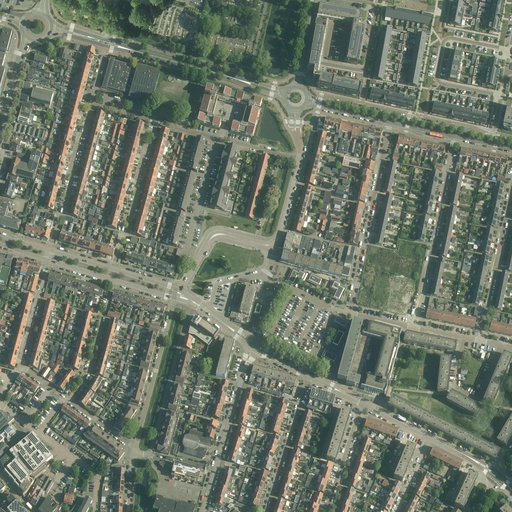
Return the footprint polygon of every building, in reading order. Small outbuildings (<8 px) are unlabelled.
[(357,65),(363,29),(360,29),(361,24),(360,24),(362,13),(319,5),(316,18),(353,24),(346,63),(357,65)] [(360,97),(362,85),(319,76),(317,75),(319,65),(319,63),(320,59),(320,58),(325,30),(322,29),(322,27),(315,25),(314,28),(314,32),(313,39),(311,46),(310,53),(309,57),(309,60),(309,61),(308,63),(307,67),(307,71),(314,72),(313,80),(318,81),(317,88),(335,92),(360,97)] [(0,51),(6,53),(11,34),(1,31),(2,30),(1,30),(0,33),(0,32),(0,51)] [(454,50),(452,61),(461,62),(463,52),(454,50)] [(60,53),(58,58),(65,60),(70,62),(71,57),(66,55),(60,53)] [(47,59),(47,58),(36,55),(34,61),(46,65),(47,59)] [(107,77),(104,87),(125,93),(125,91),(130,92),(128,99),(131,99),(136,101),(140,102),(149,104),(150,101),(159,72),(138,66),(136,69),(132,68),(132,66),(114,61),(111,61),(108,71),(109,71),(108,77),(107,77)] [(452,61),(450,71),(459,72),(461,62),(452,61)] [(43,71),(44,66),(32,62),(30,67),(43,71)] [(89,73),(90,67),(82,65),(81,68),(79,67),(79,69),(81,70),(80,71),(89,73)] [(450,71),(448,81),(457,83),(459,72),(450,71)] [(30,91),(32,85),(24,83),(23,89),(30,91)] [(85,87),(77,85),(75,91),(83,94),(85,87)] [(213,117),(213,115),(217,99),(219,100),(219,101),(244,108),(245,106),(247,107),(242,124),(233,122),(231,131),(252,137),(259,112),(257,111),(257,110),(259,110),(262,102),(207,87),(197,122),(219,128),(222,119),(213,117)] [(34,88),(30,101),(45,105),(44,108),(49,109),(54,93),(42,90),(37,89),(34,88)] [(370,99),(370,100),(375,101),(378,89),(373,88),(372,88),(372,90),(370,99)] [(28,102),(29,97),(21,95),(19,101),(31,105),(31,103),(28,102)] [(410,96),(407,108),(413,109),(413,106),(414,106),(415,103),(414,102),(415,100),(415,97),(410,96)] [(432,113),(438,115),(440,103),(435,102),(432,113)] [(70,112),(78,114),(79,108),(71,106),(70,112)] [(506,106),(505,108),(504,113),(507,113),(504,127),(504,129),(503,128),(503,129),(511,130),(511,112),(510,112),(510,109),(511,107),(510,107),(506,106)] [(20,113),(34,117),(34,115),(31,114),(32,111),(22,108),(20,113)] [(96,117),(96,118),(103,120),(104,120),(109,121),(109,119),(108,118),(109,115),(97,112),(96,117)] [(482,112),(480,124),(485,125),(487,116),(488,113),(482,112)] [(33,119),(34,117),(20,113),(19,118),(29,121),(33,122),(33,119)] [(29,123),(29,121),(19,118),(18,123),(31,126),(31,124),(29,123)] [(317,127),(316,132),(319,132),(323,133),(323,130),(339,134),(341,123),(319,118),(319,121),(317,127)] [(339,134),(338,139),(341,139),(340,145),(338,153),(347,155),(348,152),(350,143),(351,136),(353,126),(341,123),(339,134)] [(353,154),(356,140),(359,127),(353,125),(353,126),(351,136),(350,143),(352,143),(350,153),(353,154)] [(360,146),(364,128),(359,127),(356,140),(358,141),(357,144),(354,157),(358,158),(361,146),(360,146)] [(133,128),(131,133),(133,133),(141,136),(143,130),(135,128),(134,129),(133,128)] [(363,159),(370,129),(364,128),(360,146),(361,146),(362,146),(360,158),(363,159)] [(160,135),(168,138),(169,131),(161,129),(160,135)] [(373,141),(375,130),(370,129),(363,159),(368,160),(373,141)] [(373,141),(369,160),(371,156),(375,157),(375,156),(377,157),(382,132),(375,130),(373,141)] [(61,131),(61,134),(63,135),(63,137),(71,139),(73,133),(64,131),(64,132),(61,131)] [(41,132),(39,140),(40,140),(40,141),(43,142),(43,141),(44,141),(45,138),(47,139),(48,134),(46,134),(41,132)] [(92,133),(90,138),(98,140),(101,141),(102,136),(100,135),(92,133)] [(396,144),(394,149),(397,150),(397,148),(399,149),(400,145),(403,146),(403,145),(405,139),(404,138),(401,137),(401,138),(399,137),(397,144),(396,144)] [(12,138),(10,144),(25,148),(25,145),(22,145),(22,144),(21,144),(21,142),(16,141),(17,139),(16,139),(12,138)] [(317,139),(316,145),(323,146),(326,147),(327,141),(325,141),(317,139)] [(158,140),(157,145),(165,148),(168,148),(169,143),(166,143),(158,140)] [(415,148),(416,141),(416,140),(413,140),(410,140),(409,146),(409,147),(408,147),(407,152),(410,153),(411,148),(414,149),(414,147),(415,148)] [(414,149),(413,153),(416,153),(416,152),(419,152),(420,150),(420,149),(422,142),(416,141),(415,148),(414,147),(414,149)] [(426,150),(428,144),(427,143),(424,142),(424,143),(422,142),(420,149),(420,150),(419,152),(418,156),(421,157),(423,150),(426,151),(426,150)] [(128,143),(126,149),(137,151),(138,146),(130,143),(128,143)] [(428,144),(426,150),(426,151),(425,153),(425,156),(427,157),(428,154),(427,154),(428,152),(431,153),(432,153),(432,152),(432,151),(433,145),(428,144)] [(431,154),(431,157),(433,158),(434,155),(437,156),(437,154),(438,153),(439,146),(439,145),(436,145),(433,145),(432,151),(432,152),(432,153),(431,153),(431,154)] [(225,146),(209,208),(224,212),(224,211),(230,213),(231,213),(233,203),(224,201),(225,197),(227,190),(229,182),(230,175),(232,168),(234,161),(236,156),(238,156),(240,150),(230,147),(226,146),(225,146)] [(437,156),(436,159),(438,159),(439,159),(439,154),(443,155),(445,147),(439,146),(438,153),(437,154),(437,156)] [(67,155),(69,149),(60,147),(59,153),(67,155)] [(123,148),(122,150),(128,152),(128,154),(135,156),(137,151),(126,149),(123,148)] [(458,156),(457,163),(461,164),(462,157),(465,158),(465,157),(466,157),(467,150),(467,149),(464,149),(461,149),(459,156),(458,156)] [(156,150),(154,157),(162,159),(162,158),(166,158),(166,156),(163,156),(164,152),(156,150)] [(465,158),(464,163),(467,163),(467,160),(468,158),(471,159),(471,158),(473,151),(467,150),(466,157),(465,157),(465,158)] [(8,176),(16,178),(16,176),(34,181),(41,154),(32,151),(28,165),(20,163),(20,162),(13,159),(8,176)] [(471,159),(470,163),(473,163),(473,162),(473,159),(477,160),(477,159),(478,153),(478,152),(475,151),(475,152),(473,151),(471,158),(471,159)] [(94,155),(86,153),(84,160),(92,162),(94,155)] [(483,161),(482,161),(481,166),(484,167),(485,162),(488,163),(488,162),(489,162),(490,155),(489,155),(490,154),(487,154),(484,154),(483,160),(483,161)] [(489,162),(488,162),(488,163),(486,172),(489,173),(491,163),(494,164),(494,163),(496,156),(490,155),(489,162)] [(494,164),(493,168),(495,168),(496,164),(500,165),(500,164),(501,158),(501,157),(498,156),(498,157),(496,156),(494,163),(494,164)] [(371,173),(373,174),(375,165),(361,162),(361,161),(344,158),(342,167),(360,171),(360,170),(371,173)] [(160,166),(161,164),(153,161),(151,166),(159,169),(163,169),(163,167),(160,166)] [(320,169),(322,164),(311,161),(310,167),(319,169),(320,169)] [(124,169),(123,170),(131,173),(131,171),(133,166),(125,164),(124,169)] [(310,167),(309,172),(316,174),(316,175),(317,175),(319,169),(310,167)] [(360,170),(360,171),(359,173),(361,174),(360,178),(361,178),(363,179),(370,180),(371,173),(360,170)] [(149,177),(148,178),(156,180),(157,179),(158,174),(150,171),(149,177)] [(60,180),(62,175),(53,172),(52,178),(60,180)] [(309,172),(307,178),(314,180),(322,182),(323,178),(317,177),(316,178),(315,177),(316,175),(316,174),(309,172)] [(81,174),(79,179),(87,181),(90,182),(92,177),(88,177),(89,176),(81,174)] [(255,182),(262,184),(264,177),(256,175),(255,182)] [(7,176),(6,179),(7,179),(6,182),(12,183),(12,184),(20,187),(20,188),(25,189),(26,186),(21,185),(21,183),(22,180),(18,179),(16,178),(8,176),(7,176)] [(117,179),(117,180),(117,181),(120,182),(119,185),(127,187),(129,182),(117,179)] [(4,187),(3,190),(13,193),(14,193),(15,190),(17,191),(18,188),(6,185),(5,187),(4,187)] [(116,185),(115,190),(118,190),(118,191),(126,193),(127,187),(119,185),(116,185)] [(47,187),(45,192),(48,193),(48,194),(56,196),(56,195),(58,190),(47,187)] [(13,193),(3,190),(2,193),(3,194),(2,197),(11,199),(13,193)] [(144,192),(143,198),(151,200),(155,201),(156,199),(152,197),(152,195),(144,192)] [(302,198),(312,201),(313,195),(311,194),(303,192),(302,198)] [(75,195),(73,201),(81,203),(82,202),(85,203),(86,201),(82,200),(83,197),(75,195)] [(355,195),(354,201),(364,204),(366,198),(359,196),(356,196),(355,195)] [(143,199),(141,204),(149,206),(150,203),(155,204),(155,202),(151,201),(151,200),(143,198),(143,199)] [(302,198),(300,203),(310,206),(311,202),(312,201),(302,198)] [(7,214),(8,211),(11,211),(13,204),(0,200),(0,227),(3,228),(7,214)] [(73,201),(72,206),(84,209),(85,204),(81,203),(73,201)] [(300,203),(299,209),(306,211),(309,212),(311,206),(310,206),(300,203)] [(120,215),(122,209),(114,206),(111,206),(109,211),(112,211),(112,213),(120,215)] [(29,220),(24,234),(25,234),(25,235),(28,236),(29,235),(31,236),(30,236),(31,236),(38,208),(34,207),(33,212),(30,215),(33,216),(32,221),(29,220)] [(44,210),(38,208),(31,236),(34,238),(34,237),(36,237),(36,238),(42,218),(39,218),(40,213),(43,214),(44,210)] [(450,208),(448,214),(455,215),(457,216),(460,216),(460,214),(458,214),(458,213),(456,212),(456,209),(450,208)] [(71,211),(69,216),(77,218),(80,219),(82,214),(71,211)] [(108,212),(107,217),(111,218),(119,220),(120,215),(112,213),(108,212)] [(247,212),(245,218),(253,220),(254,214),(247,212)] [(42,240),(49,214),(46,213),(44,219),(42,218),(36,238),(40,239),(42,239),(42,240)] [(7,214),(3,228),(18,233),(21,223),(21,221),(15,219),(16,217),(7,214)] [(49,214),(42,240),(48,242),(52,228),(51,228),(55,216),(49,214)] [(297,215),(296,220),(303,222),(305,222),(306,223),(308,217),(305,217),(297,215)] [(137,220),(136,225),(144,227),(145,222),(145,221),(137,219),(137,220)] [(446,226),(452,228),(454,228),(457,229),(458,226),(455,226),(455,225),(453,225),(454,222),(447,220),(446,226)] [(347,224),(346,227),(349,228),(349,227),(359,229),(360,223),(353,221),(350,221),(349,225),(347,224)] [(116,230),(117,225),(109,223),(106,222),(105,227),(116,230)] [(358,234),(348,232),(335,229),(329,228),(328,232),(342,235),(343,233),(347,234),(346,238),(358,241),(360,235),(358,234)] [(135,229),(133,235),(141,237),(141,238),(144,239),(146,233),(142,232),(135,229)] [(59,241),(65,243),(68,233),(65,232),(65,233),(61,232),(59,241)] [(68,233),(65,243),(71,244),(73,236),(74,235),(70,234),(70,233),(68,233)] [(284,236),(282,243),(285,243),(283,251),(290,252),(295,235),(288,233),(287,236),(284,236)] [(295,235),(290,252),(287,264),(294,266),(298,251),(301,237),(295,235)] [(73,236),(71,244),(77,246),(79,236),(77,236),(77,237),(73,236)] [(82,237),(79,236),(77,246),(82,248),(85,239),(82,238),(82,237)] [(85,239),(82,248),(89,250),(91,242),(92,238),(86,236),(85,239)] [(97,243),(95,252),(101,253),(103,246),(99,245),(101,238),(99,237),(98,240),(97,243)] [(308,238),(301,237),(298,251),(294,266),(301,267),(308,240),(308,238)] [(315,240),(308,238),(308,240),(301,267),(307,269),(315,240)] [(345,238),(344,244),(357,247),(358,241),(346,238),(345,238)] [(322,242),(315,240),(307,269),(314,271),(322,242)] [(91,242),(89,250),(95,252),(97,243),(95,242),(95,243),(91,242)] [(328,244),(322,242),(314,271),(321,273),(329,244),(328,244)] [(329,244),(321,273),(328,274),(335,245),(328,244),(329,244)] [(335,245),(328,274),(334,276),(342,248),(339,246),(335,245)] [(101,253),(107,255),(109,247),(107,246),(107,247),(103,246),(101,253)] [(111,247),(109,247),(107,255),(113,257),(115,249),(111,248),(111,247)] [(342,248),(334,276),(341,278),(349,248),(345,247),(342,248)] [(480,249),(480,250),(482,250),(482,254),(488,255),(490,249),(483,247),(481,247),(480,249)] [(134,255),(134,253),(135,252),(135,249),(133,248),(132,251),(131,254),(128,253),(125,261),(126,261),(126,262),(128,262),(129,262),(131,263),(134,255)] [(355,250),(349,248),(341,278),(348,280),(350,271),(355,250)] [(287,264),(290,252),(283,251),(282,253),(283,253),(281,262),(287,264)] [(140,257),(137,264),(138,265),(140,266),(141,265),(143,266),(146,257),(147,255),(144,254),(144,256),(140,255),(140,257)] [(2,256),(0,255),(0,265),(10,269),(13,258),(2,255),(2,256)] [(134,255),(131,263),(134,263),(134,264),(136,265),(137,264),(140,257),(134,255)] [(146,257),(143,266),(146,267),(146,268),(148,268),(149,268),(152,260),(148,259),(148,258),(146,257)] [(438,259),(437,265),(449,268),(449,265),(446,265),(447,264),(444,264),(445,260),(438,259)] [(8,288),(15,291),(24,262),(18,260),(13,277),(11,276),(8,288)] [(155,270),(158,261),(156,260),(155,261),(152,260),(149,268),(150,268),(150,269),(152,269),(155,270)] [(161,272),(164,264),(160,263),(160,261),(158,261),(155,270),(158,271),(160,272),(160,271),(161,272)] [(167,273),(170,264),(171,262),(168,261),(168,263),(164,262),(164,264),(161,272),(162,272),(164,273),(164,272),(167,273)] [(24,262),(15,291),(21,292),(22,290),(30,263),(24,262)] [(22,290),(28,292),(28,291),(35,265),(30,263),(22,290)] [(170,264),(167,273),(170,274),(170,275),(172,275),(173,275),(175,267),(172,266),(172,265),(170,264)] [(0,265),(0,291),(4,293),(10,269),(0,265)] [(28,291),(34,293),(38,278),(39,276),(41,267),(35,265),(28,291)] [(298,273),(293,271),(287,282),(293,285),(297,277),(296,277),(298,273)] [(296,277),(297,277),(302,280),(305,274),(299,272),(298,273),(296,277)] [(48,281),(54,283),(56,275),(50,274),(48,281)] [(54,283),(53,286),(56,287),(59,288),(60,285),(62,277),(56,275),(54,283)] [(322,281),(311,275),(308,281),(319,286),(322,281)] [(65,290),(64,293),(66,293),(67,290),(71,291),(74,281),(68,279),(66,287),(65,290)] [(74,281),(71,291),(77,293),(78,290),(80,283),(74,281)] [(339,287),(340,285),(334,282),(331,288),(337,291),(339,287)] [(80,283),(78,290),(81,291),(81,293),(83,293),(86,284),(80,283)] [(86,284),(83,293),(86,294),(86,293),(90,294),(92,286),(86,284)] [(250,286),(245,285),(245,287),(239,285),(230,318),(236,319),(235,320),(247,324),(256,290),(249,289),(250,286)] [(90,294),(89,297),(92,298),(91,302),(93,303),(94,302),(95,299),(95,297),(95,296),(98,288),(92,286),(90,294)] [(337,291),(333,298),(339,301),(344,289),(339,287),(337,291)] [(95,296),(95,297),(97,298),(98,296),(102,297),(104,290),(98,288),(95,296)] [(114,293),(111,300),(112,300),(115,302),(115,303),(117,303),(118,302),(120,295),(114,293)] [(118,302),(117,303),(119,304),(120,303),(124,304),(126,296),(120,295),(118,302)] [(126,296),(124,304),(127,305),(127,306),(129,307),(130,306),(132,298),(126,296)] [(130,306),(129,307),(131,308),(132,306),(135,308),(138,300),(132,298),(130,306)] [(138,300),(135,308),(140,309),(139,310),(141,311),(142,309),(144,302),(138,300)] [(141,312),(143,313),(143,312),(147,313),(148,311),(150,304),(144,302),(142,309),(141,311),(141,312)] [(150,304),(148,311),(151,312),(151,314),(153,314),(154,313),(156,305),(150,304)] [(153,316),(152,319),(154,320),(156,315),(162,317),(165,308),(156,305),(154,313),(153,314),(153,316)] [(43,316),(43,317),(51,319),(51,318),(53,318),(55,319),(56,316),(51,315),(52,312),(44,310),(43,316)] [(434,321),(435,312),(427,310),(425,319),(426,319),(434,321)] [(435,312),(434,321),(442,322),(444,313),(435,312)] [(450,324),(452,315),(444,313),(442,322),(450,324)] [(452,315),(450,324),(458,326),(460,317),(452,315)] [(191,325),(188,335),(194,336),(208,347),(218,334),(217,333),(196,317),(190,325),(191,325)] [(337,317),(334,323),(345,328),(348,322),(337,317)] [(460,317),(458,326),(466,327),(468,318),(460,317)] [(476,320),(468,318),(466,327),(474,329),(476,320)] [(358,388),(374,327),(368,325),(367,325),(367,326),(365,325),(353,321),(337,377),(337,378),(337,379),(346,382),(346,384),(358,388)] [(83,322),(81,328),(89,331),(91,324),(83,322)] [(490,332),(491,332),(498,334),(500,325),(492,323),(490,332)] [(500,325),(498,334),(506,336),(508,327),(500,325)] [(358,388),(383,394),(384,395),(383,395),(384,396),(385,394),(387,390),(387,387),(387,385),(387,383),(388,381),(388,380),(389,378),(391,376),(391,372),(391,371),(391,370),(391,369),(391,367),(392,365),(393,363),(394,362),(395,360),(395,358),(395,356),(395,354),(395,352),(396,351),(397,349),(398,347),(399,345),(399,343),(399,342),(399,340),(400,337),(401,334),(402,333),(401,332),(400,334),(374,327),(358,388)] [(12,330),(11,335),(14,336),(22,338),(24,332),(16,330),(16,331),(12,330)] [(344,334),(338,331),(332,344),(338,347),(344,334)] [(404,343),(420,346),(422,337),(415,336),(413,335),(405,334),(404,343)] [(437,350),(439,341),(432,339),(429,338),(429,339),(422,337),(420,346),(437,350)] [(220,359),(229,362),(231,355),(232,355),(233,352),(232,352),(234,344),(231,344),(231,343),(227,339),(225,342),(220,359)] [(439,341),(437,350),(454,353),(456,344),(449,343),(449,342),(446,342),(439,341)] [(8,344),(7,350),(10,350),(18,353),(20,347),(8,344)] [(41,356),(41,353),(33,351),(32,356),(40,359),(43,359),(44,357),(41,356)] [(337,357),(326,352),(323,357),(334,363),(337,357)] [(497,370),(505,373),(511,357),(503,354),(500,360),(499,363),(497,370)] [(101,355),(100,361),(108,363),(108,361),(116,363),(117,360),(109,358),(109,357),(101,355)] [(32,356),(30,362),(38,364),(41,365),(42,360),(40,359),(32,356)] [(441,358),(439,375),(449,376),(449,369),(450,366),(450,359),(441,358)] [(229,362),(220,359),(216,376),(225,379),(227,372),(228,369),(229,362)] [(142,361),(140,361),(139,363),(141,364),(140,367),(148,369),(150,364),(142,361)] [(255,386),(260,369),(253,367),(251,375),(248,385),(255,386)] [(47,368),(41,376),(44,378),(50,370),(47,368)] [(260,369),(255,386),(262,388),(267,371),(260,369)] [(68,370),(66,374),(73,379),(76,374),(74,372),(73,373),(68,370)] [(493,379),(490,385),(499,389),(505,373),(497,370),(494,376),(493,379)] [(267,371),(262,388),(265,389),(264,390),(262,389),(261,392),(268,393),(268,394),(269,390),(269,388),(274,373),(267,371)] [(64,376),(63,378),(70,383),(73,379),(66,374),(66,375),(62,372),(61,374),(64,376)] [(268,394),(275,396),(281,375),(274,373),(269,388),(269,390),(268,394)] [(22,374),(15,383),(19,386),(21,384),(26,377),(22,374)] [(281,375),(275,396),(278,397),(281,398),(283,392),(288,377),(281,375)] [(448,383),(449,376),(439,375),(437,392),(447,393),(448,386),(448,383)] [(95,377),(93,381),(102,386),(106,388),(108,383),(105,382),(99,379),(95,376),(95,377)] [(30,380),(26,377),(21,384),(25,387),(30,380)] [(296,380),(288,377),(283,392),(281,398),(290,400),(294,387),(296,380)] [(70,383),(63,378),(60,382),(67,387),(70,383)] [(26,387),(22,393),(26,396),(30,390),(35,384),(30,380),(25,387),(26,387)] [(64,392),(67,387),(60,382),(57,381),(54,385),(64,392)] [(93,381),(90,385),(97,389),(100,391),(102,386),(93,381)] [(220,387),(227,389),(229,383),(222,381),(220,387)] [(39,387),(35,384),(30,390),(34,393),(39,387)] [(97,389),(90,385),(88,389),(95,394),(97,389)] [(492,405),(499,389),(490,385),(487,392),(486,395),(483,401),(492,405)] [(217,388),(216,393),(226,395),(227,389),(220,387),(218,387),(214,386),(213,388),(217,388)] [(87,390),(84,394),(91,399),(94,401),(96,399),(97,396),(94,394),(94,395),(87,390)] [(316,392),(312,391),(309,399),(308,403),(307,405),(307,407),(306,409),(309,410),(320,414),(322,414),(324,415),(326,416),(330,417),(333,406),(335,398),(327,395),(320,393),(316,392)] [(446,401),(462,409),(466,401),(460,397),(457,396),(451,392),(446,401)] [(210,395),(209,397),(211,398),(214,399),(217,399),(224,401),(226,395),(216,393),(215,397),(210,395)] [(89,401),(91,399),(84,394),(81,398),(90,404),(89,404),(91,405),(92,403),(89,401)] [(81,398),(78,402),(85,407),(87,404),(89,405),(89,404),(90,404),(81,398)] [(403,414),(407,405),(392,398),(388,406),(394,409),(397,411),(403,414)] [(222,407),(224,401),(217,399),(215,405),(222,407)] [(279,399),(277,404),(279,405),(286,407),(288,402),(279,399)] [(243,401),(242,407),(248,409),(249,409),(251,410),(257,411),(258,409),(249,406),(250,403),(243,401)] [(472,404),(466,401),(462,409),(477,417),(481,409),(475,406),(475,405),(472,404)] [(65,415),(70,408),(65,405),(60,412),(65,415)] [(197,407),(190,405),(188,412),(195,414),(197,407)] [(222,407),(215,405),(212,405),(211,409),(208,408),(208,410),(221,413),(222,407)] [(407,405),(403,414),(410,417),(409,417),(412,418),(418,422),(423,413),(407,405)] [(126,410),(133,415),(136,411),(129,406),(128,409),(126,408),(125,410),(126,411),(126,410)] [(65,415),(62,418),(66,421),(67,420),(74,411),(70,408),(65,415)] [(341,409),(336,426),(345,429),(347,422),(348,422),(349,419),(348,419),(350,412),(341,409)] [(130,420),(133,415),(126,410),(126,411),(125,413),(123,412),(122,414),(130,420)] [(221,413),(208,410),(207,412),(210,413),(209,417),(219,420),(221,413)] [(275,410),(275,412),(277,413),(276,416),(283,418),(285,413),(277,411),(275,410)] [(74,411),(67,420),(71,423),(78,414),(74,411)] [(167,414),(166,418),(178,421),(179,418),(178,418),(179,414),(169,411),(168,415),(167,414)] [(303,418),(310,419),(312,413),(305,411),(303,418)] [(0,432),(14,421),(1,412),(0,412),(0,432)] [(240,413),(239,419),(251,422),(252,420),(246,418),(247,415),(240,413)] [(423,413),(418,422),(425,425),(427,426),(434,429),(438,421),(423,413)] [(78,414),(71,423),(75,426),(77,424),(82,417),(78,414)] [(127,424),(130,420),(122,414),(120,416),(122,417),(120,419),(127,424)] [(273,415),(271,421),(274,422),(281,424),(283,418),(276,416),(273,415)] [(82,417),(77,424),(82,427),(87,421),(82,417)] [(178,421),(166,418),(164,425),(176,428),(178,421)] [(303,418),(301,423),(310,426),(311,423),(314,423),(315,421),(312,420),(310,419),(303,418)] [(127,424),(120,419),(118,422),(117,421),(116,423),(124,428),(127,424)] [(239,419),(237,425),(247,427),(248,424),(251,424),(251,422),(239,419)] [(367,419),(364,428),(367,429),(366,430),(369,431),(370,430),(372,430),(375,422),(368,419),(367,419)] [(91,424),(87,421),(82,427),(80,430),(82,432),(84,433),(91,424)] [(204,423),(203,426),(207,427),(215,429),(216,430),(217,427),(218,427),(219,424),(218,424),(218,423),(210,421),(209,425),(204,423)] [(438,421),(434,429),(440,433),(442,434),(443,434),(449,437),(453,429),(438,421)] [(375,422),(372,430),(374,431),(374,433),(377,434),(377,432),(380,433),(383,424),(375,422)] [(124,428),(116,423),(114,424),(116,426),(114,428),(121,433),(124,428)] [(301,423),(300,430),(306,431),(308,432),(311,433),(311,431),(309,430),(309,429),(310,426),(301,423)] [(383,424),(380,433),(382,434),(382,435),(385,436),(385,435),(388,436),(391,427),(383,424)] [(162,432),(174,435),(176,428),(164,425),(162,432)] [(0,459),(2,457),(2,456),(9,450),(4,445),(2,443),(4,442),(3,441),(5,440),(7,442),(16,434),(9,426),(0,434),(0,459)] [(336,426),(331,443),(340,445),(342,438),(343,439),(344,436),(343,436),(345,429),(336,426)] [(89,441),(97,431),(92,427),(89,430),(88,430),(83,436),(84,437),(89,441)] [(215,429),(207,427),(205,435),(190,430),(188,435),(184,438),(182,444),(184,448),(183,453),(202,459),(205,458),(207,450),(206,450),(207,445),(210,446),(212,440),(213,441),(215,433),(214,432),(215,429)] [(245,435),(246,430),(245,429),(239,427),(237,433),(245,435)] [(391,427),(388,436),(390,436),(389,438),(392,439),(393,437),(396,438),(399,430),(398,430),(391,427)] [(511,434),(511,430),(506,427),(497,441),(505,446),(509,440),(510,438),(511,434)] [(453,429),(449,437),(455,440),(458,442),(464,445),(468,436),(453,429)] [(102,434),(97,431),(89,441),(95,445),(102,434)] [(160,438),(172,442),(174,435),(162,432),(160,438)] [(95,445),(100,448),(107,438),(102,434),(95,445)] [(30,478),(34,480),(49,468),(46,464),(52,458),(33,435),(12,452),(9,455),(15,462),(14,464),(11,466),(5,471),(4,471),(19,489),(22,486),(28,482),(30,478)] [(304,437),(298,435),(296,441),(307,445),(308,443),(305,442),(305,441),(303,441),(304,437)] [(468,436),(464,445),(470,448),(473,449),(479,452),(484,444),(468,436)] [(100,448),(105,452),(112,442),(107,438),(100,448)] [(158,445),(170,449),(172,442),(160,438),(158,445)] [(365,439),(363,445),(369,447),(371,441),(365,439)] [(105,452),(110,455),(116,445),(112,442),(105,452)] [(338,453),(340,445),(331,443),(326,460),(335,463),(337,455),(338,455),(339,453),(338,453)] [(486,456),(488,457),(495,460),(499,452),(484,444),(479,452),(486,456)] [(122,449),(116,445),(110,455),(115,459),(118,461),(124,453),(121,451),(122,449)] [(170,449),(158,445),(157,451),(161,452),(161,453),(168,456),(169,454),(170,449)] [(367,453),(369,447),(363,445),(361,451),(367,453)] [(407,445),(400,462),(409,465),(412,458),(412,459),(413,456),(416,449),(407,445)] [(429,456),(437,459),(441,451),(434,448),(433,448),(429,456)] [(293,449),(291,456),(298,458),(300,458),(303,459),(304,457),(301,456),(301,455),(299,455),(300,451),(293,449)] [(232,450),(230,456),(242,460),(243,457),(237,455),(238,452),(232,450)] [(260,450),(259,453),(261,453),(263,454),(262,457),(265,458),(272,460),(274,454),(262,451),(260,450)] [(361,451),(358,457),(365,459),(367,460),(370,460),(370,459),(370,458),(368,457),(368,456),(366,456),(367,453),(361,451)] [(437,459),(444,463),(448,455),(441,451),(437,459)] [(448,455),(444,463),(452,467),(456,459),(448,455)] [(5,471),(11,466),(14,464),(7,456),(0,462),(1,462),(2,464),(1,465),(2,465),(1,465),(5,471)] [(230,456),(228,462),(234,464),(237,464),(238,461),(241,462),(242,460),(230,456)] [(363,465),(365,459),(358,457),(356,463),(363,465)] [(259,459),(258,462),(261,463),(263,463),(263,464),(265,464),(270,466),(272,460),(265,458),(264,461),(259,459)] [(456,459),(452,467),(459,471),(463,462),(456,459)] [(320,464),(323,465),(326,466),(325,469),(331,471),(333,465),(321,461),(320,464)] [(194,471),(170,464),(162,462),(161,462),(162,463),(161,466),(160,466),(170,477),(201,485),(205,470),(195,467),(194,471)] [(409,465),(400,462),(393,478),(402,482),(405,475),(406,475),(407,472),(406,472),(409,465)] [(356,463),(354,469),(366,472),(366,470),(364,469),(364,468),(362,468),(363,465),(356,463)] [(226,469),(224,475),(233,478),(236,479),(237,477),(234,476),(236,469),(230,467),(230,469),(229,471),(226,469)] [(286,474),(292,476),(294,469),(288,468),(286,474)] [(354,469),(352,475),(359,477),(362,478),(363,474),(365,475),(366,472),(354,469)] [(253,473),(252,475),(266,479),(268,473),(261,471),(260,475),(253,473)] [(321,480),(327,482),(329,477),(315,472),(314,474),(322,477),(321,480)] [(422,476),(421,479),(427,482),(428,483),(429,480),(430,477),(424,473),(424,474),(423,474),(422,476)] [(284,480),(290,482),(292,476),(286,474),(284,480)] [(469,474),(461,490),(470,494),(473,487),(474,487),(475,485),(474,485),(477,478),(469,474)] [(224,475),(222,481),(231,484),(232,480),(235,481),(236,479),(233,478),(224,475)] [(252,475),(252,477),(258,479),(257,483),(264,485),(266,479),(252,475)] [(352,475),(350,481),(357,483),(359,477),(352,475)] [(34,480),(30,478),(28,482),(22,486),(19,489),(18,490),(18,491),(18,490),(22,495),(23,497),(25,495),(25,496),(27,495),(26,495),(28,492),(31,487),(32,486),(33,483),(34,480)] [(44,484),(40,490),(31,503),(35,507),(40,500),(41,500),(41,499),(44,493),(47,494),(53,483),(50,481),(51,480),(47,478),(45,483),(44,484)] [(421,479),(419,484),(425,487),(427,484),(428,483),(427,482),(421,479)] [(34,487),(40,490),(44,484),(45,483),(44,483),(38,480),(34,487)] [(384,480),(383,483),(399,491),(400,488),(400,489),(401,486),(401,485),(395,482),(394,482),(393,485),(390,484),(390,483),(384,480)] [(222,481),(220,487),(233,491),(233,488),(232,488),(233,484),(231,484),(222,481)] [(350,481),(348,487),(355,489),(357,489),(358,486),(359,483),(357,483),(350,481)] [(390,493),(396,496),(399,491),(383,483),(381,486),(387,489),(388,488),(391,490),(390,493)] [(317,491),(323,494),(325,488),(313,484),(313,486),(318,488),(317,491)] [(419,484),(416,489),(422,493),(425,494),(426,492),(423,490),(425,487),(419,484)] [(289,487),(282,485),(280,491),(292,495),(292,493),(290,492),(290,491),(288,491),(289,487)] [(63,504),(67,505),(70,493),(72,491),(71,491),(72,489),(73,486),(70,486),(67,495),(65,495),(63,504)] [(70,493),(67,505),(72,506),(73,501),(75,501),(77,494),(73,493),(75,486),(73,486),(72,489),(71,491),(72,491),(70,493)] [(40,490),(34,487),(28,499),(27,499),(31,503),(40,490)] [(249,487),(248,489),(252,490),(251,493),(252,494),(254,494),(261,497),(263,491),(249,487)] [(348,489),(346,494),(352,497),(354,491),(348,489)] [(414,492),(413,494),(414,494),(413,495),(420,498),(421,495),(424,496),(425,494),(422,493),(416,489),(415,492),(414,492)] [(470,494),(461,490),(454,506),(463,510),(466,503),(468,501),(467,501),(470,494)] [(292,495),(280,491),(278,497),(285,499),(286,496),(288,497),(288,496),(291,497),(292,495)] [(383,493),(382,496),(385,497),(387,498),(393,501),(396,496),(390,493),(389,492),(387,496),(383,493)] [(219,493),(217,498),(229,502),(230,500),(227,499),(224,498),(225,495),(219,493)] [(246,496),(245,498),(259,502),(261,497),(254,494),(252,494),(250,497),(246,496)] [(346,494),(344,501),(350,503),(353,504),(355,500),(356,501),(357,498),(354,497),(352,497),(346,494)] [(6,500),(3,503),(6,506),(3,509),(5,511),(6,510),(16,501),(11,495),(6,500)] [(163,499),(156,497),(155,502),(153,509),(153,510),(159,511),(194,511),(195,507),(193,507),(195,502),(192,501),(190,506),(181,504),(180,505),(179,505),(179,504),(164,500),(163,500),(163,499)] [(308,499),(314,501),(313,504),(319,507),(321,501),(308,497),(308,499)] [(410,502),(421,508),(422,506),(419,504),(417,503),(419,500),(412,497),(411,497),(410,499),(411,500),(410,502)] [(216,504),(215,508),(220,510),(221,506),(222,503),(226,504),(228,504),(229,502),(217,498),(215,504),(216,504)] [(257,508),(259,502),(245,498),(244,500),(251,502),(250,506),(257,508)] [(384,504),(391,507),(393,501),(387,498),(386,500),(384,500),(383,503),(384,503),(384,504)] [(39,511),(56,511),(57,511),(58,509),(49,499),(47,501),(40,510),(39,511)] [(87,511),(92,502),(86,499),(81,507),(76,504),(70,511),(69,511),(87,511)] [(278,499),(276,506),(282,508),(282,507),(284,508),(285,508),(287,502),(284,501),(278,499)] [(25,511),(23,509),(20,505),(16,501),(6,510),(8,511),(25,511)] [(344,501),(342,506),(348,509),(350,503),(344,501)] [(407,507),(414,511),(416,511),(418,509),(420,510),(421,508),(410,502),(407,507)]
